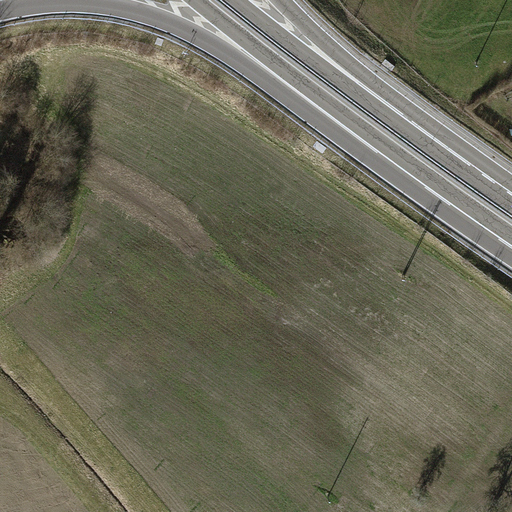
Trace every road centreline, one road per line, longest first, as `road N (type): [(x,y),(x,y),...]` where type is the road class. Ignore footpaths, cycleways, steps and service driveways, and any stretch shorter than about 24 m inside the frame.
road 1 (trunk): [(0,10),(69,1),(156,15),(359,127)]
road 2 (trunk): [(195,0),(359,127)]
road 3 (trunk): [(359,127),(511,236)]
road 4 (trunk): [(382,111),(237,0)]
road 5 (trunk): [(511,204),(382,111)]
road 6 (trunk): [(382,111),(280,0)]
